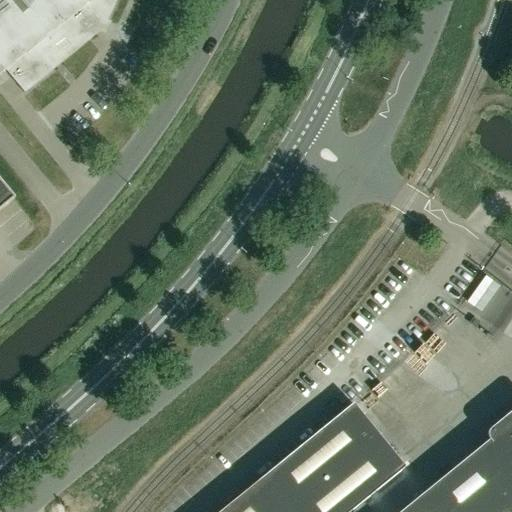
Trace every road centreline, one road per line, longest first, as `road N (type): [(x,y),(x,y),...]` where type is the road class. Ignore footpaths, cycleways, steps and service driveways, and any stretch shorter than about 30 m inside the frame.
road 1 (unclassified): [(17,511),(218,343),(314,237),(357,168)]
road 2 (tertiary): [(0,467),(170,311),(235,235),(301,137)]
road 3 (unclassified): [(0,300),(84,215),(172,101),(224,0)]
road 4 (unclassified): [(357,168),(441,0)]
road 5 (tertiary): [(301,137),(367,0)]
road 6 (unclassified): [(466,236),(357,168)]
